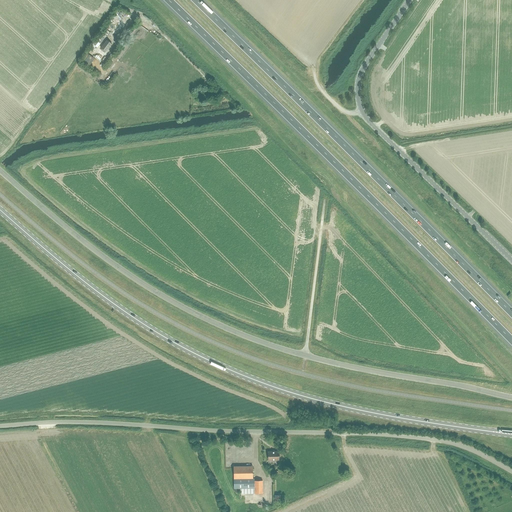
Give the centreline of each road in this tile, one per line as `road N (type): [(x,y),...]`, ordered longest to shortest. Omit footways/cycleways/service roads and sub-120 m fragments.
road 1 (unclassified): [(511,398),(251,340),(125,272),(0,170)]
road 2 (primary): [(511,434),(368,412),(235,372),(115,305),(0,209)]
road 3 (unclassified): [(511,471),(458,444),(402,436),(101,422),(0,426)]
road 4 (motorway): [(168,0),(511,340)]
road 5 (motorway): [(511,313),(195,0)]
road 6 (unclassified): [(511,260),(361,111),(361,69),(409,0)]
road 7 (track): [(305,357),(325,198)]
